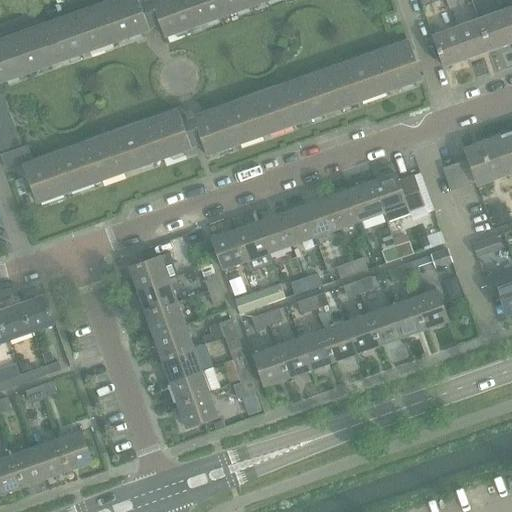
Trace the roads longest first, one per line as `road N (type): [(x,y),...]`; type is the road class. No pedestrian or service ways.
road 1 (residential): [(511,97),(74,252)]
road 2 (residential): [(158,482),(74,252)]
road 3 (tertiary): [(164,505),(346,428)]
road 4 (tertiary): [(346,428),(158,482)]
road 5 (tertiary): [(511,370),(346,428)]
